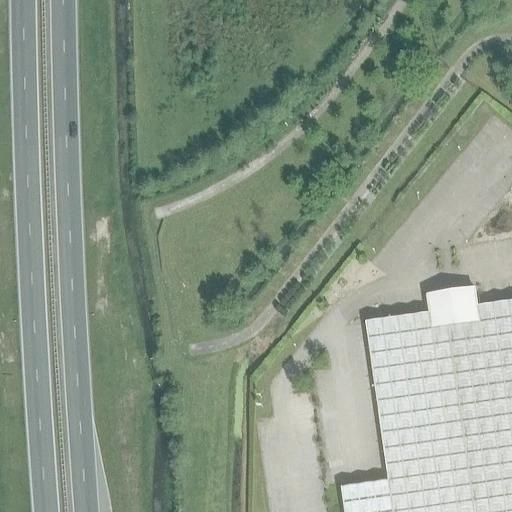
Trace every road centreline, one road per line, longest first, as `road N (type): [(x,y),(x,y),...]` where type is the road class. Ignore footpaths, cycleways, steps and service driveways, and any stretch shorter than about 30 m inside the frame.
road 1 (trunk): [(21,0),(45,511)]
road 2 (trunk): [(85,511),(62,0)]
